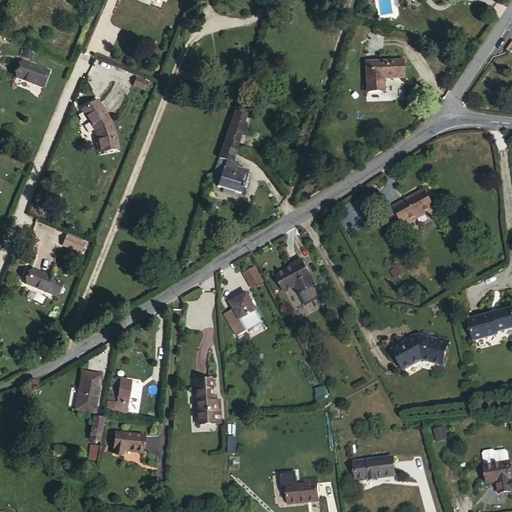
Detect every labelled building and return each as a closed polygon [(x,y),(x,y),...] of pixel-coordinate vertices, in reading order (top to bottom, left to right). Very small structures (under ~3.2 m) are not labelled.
[(26,57),(20,74),(48,84),(54,67),(26,57)] [(366,60),(367,90),(380,89),(380,78),(403,77),(403,59),(366,60)] [(146,84),(136,80),(134,86),(143,90),(146,84)] [(96,135),(100,156),(118,152),(116,134),(110,122),(97,102),(83,112),(94,130),(96,135)] [(236,110),(223,145),(224,145),(220,157),(224,158),(232,160),(235,151),(247,113),(236,110)] [(241,153),(235,151),(232,160),(224,158),(219,175),(221,175),(226,162),(237,166),(241,153)] [(224,158),(220,157),(215,174),(219,175),(224,158)] [(248,169),(237,166),(226,162),(221,175),(219,185),(226,187),(237,190),(242,191),(244,185),(247,186),(249,180),(245,179),(248,169)] [(0,200),(9,182),(0,177),(0,200)] [(237,193),(237,190),(226,187),(225,191),(226,193),(234,195),(237,193)] [(397,207),(404,221),(405,225),(438,208),(428,188),(396,205),(397,207)] [(398,225),(404,221),(397,207),(391,210),(398,225)] [(69,239),(65,248),(80,254),(84,245),(69,239)] [(317,280),(302,256),(293,261),(294,264),(288,267),(278,273),(289,289),(298,283),(303,290),(317,280)] [(395,280),(408,271),(402,262),(389,270),(395,280)] [(244,274),(251,287),(261,281),(254,268),(244,274)] [(25,284),(56,297),(62,283),(31,269),(25,284)] [(231,302),(235,308),(241,319),(257,309),(247,292),(231,302)] [(491,311),(467,317),(473,340),(497,334),(497,331),(511,326),(511,306),(496,311),(496,313),(492,314),(491,311)] [(241,319),(235,308),(225,313),(238,335),(263,321),(257,309),(241,319)] [(416,336),(405,342),(401,345),(401,346),(393,350),(404,370),(424,360),(444,366),(450,343),(440,340),(420,334),(416,336)] [(404,340),(405,342),(416,336),(415,334),(404,340)] [(102,377),(84,374),(77,411),(94,414),(102,377)] [(132,382),(112,379),(107,409),(126,412),(129,398),(133,399),(135,391),(130,390),(132,382)] [(211,381),(195,382),(198,425),(219,423),(217,401),(213,401),(211,381)] [(90,441),(100,443),(104,421),(95,419),(90,441)] [(426,426),(417,432),(423,443),(432,438),(426,426)] [(145,435),(116,432),(113,453),(125,454),(125,451),(143,452),(145,435)] [(480,454),(482,466),(508,463),(506,452),(502,451),(493,452),(491,451),(482,452),(480,454)] [(359,478),(372,477),(372,474),(380,473),(380,475),(399,473),(397,455),(357,459),(359,478)] [(485,483),(496,481),(510,480),(511,479),(508,463),(482,466),(485,483)] [(310,484),(305,485),(289,486),(290,505),(320,503),(319,478),(310,479),(310,484)] [(510,480),(496,481),(498,493),(511,491),(510,480)]
